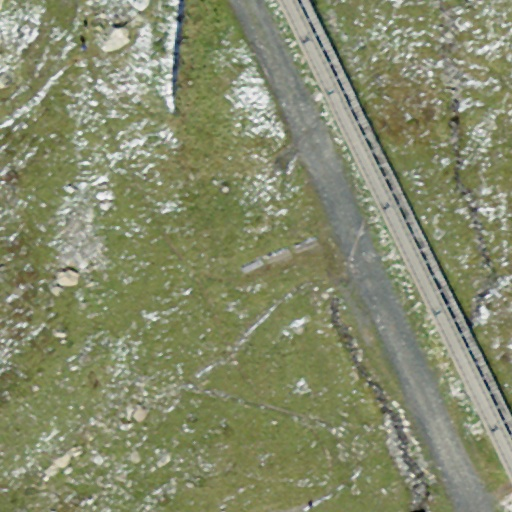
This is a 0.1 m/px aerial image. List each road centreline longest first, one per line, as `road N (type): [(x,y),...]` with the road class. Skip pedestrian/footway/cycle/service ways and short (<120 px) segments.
road 1 (track): [(477,511),(437,440),(241,0)]
road 2 (track): [(70,0),(70,27),(28,85),(0,101)]
